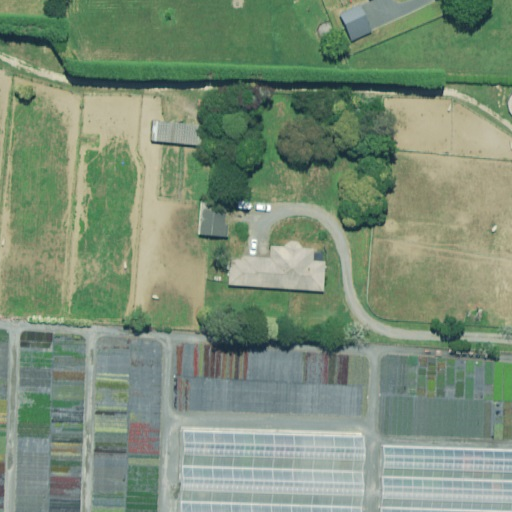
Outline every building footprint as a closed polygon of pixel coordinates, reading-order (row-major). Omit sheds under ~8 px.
[(374,32),(362,6),(342,14),(354,41),(374,32)] [(209,126),(159,121),(157,141),(208,146),(209,126)] [(233,208),(205,205),(202,235),(230,238),(233,208)] [(303,243),(290,242),(290,247),(273,246),(272,258),(245,256),(245,260),(233,259),(231,285),(326,292),(329,250),(303,249),(303,243)] [(351,511),(357,426),(175,418),(172,511),(351,511)] [(511,511),(511,442),(381,440),(379,511),(511,511)]
